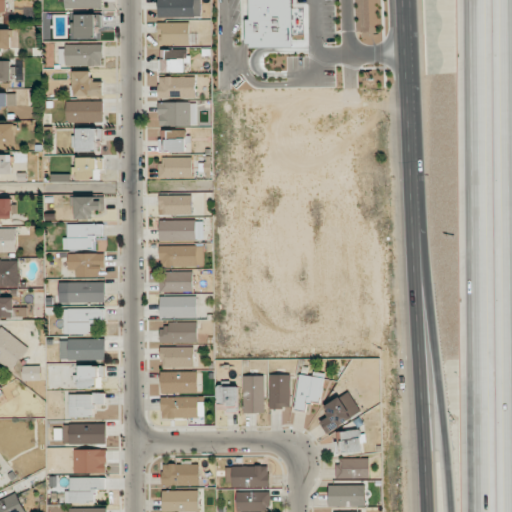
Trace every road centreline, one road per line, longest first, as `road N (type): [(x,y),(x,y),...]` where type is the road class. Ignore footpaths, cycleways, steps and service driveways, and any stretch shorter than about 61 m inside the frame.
road 1 (residential): [(136,511),(131,0)]
road 2 (motorway): [(471,0),(476,511)]
road 3 (motorway): [(412,136),(456,511)]
road 4 (secondary): [(412,136),(428,511)]
road 5 (residential): [(136,441),(299,446),(299,511)]
road 6 (secondary): [(405,0),(412,136)]
